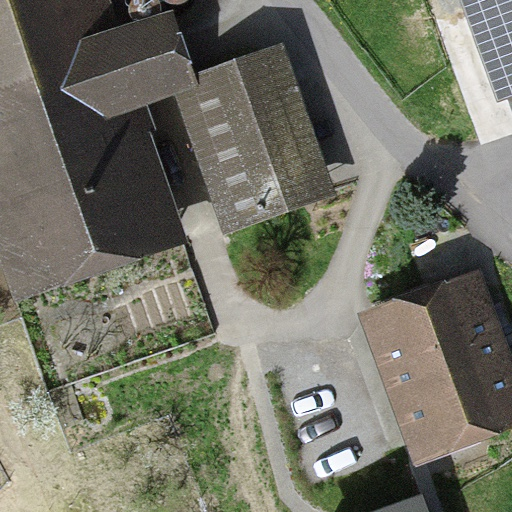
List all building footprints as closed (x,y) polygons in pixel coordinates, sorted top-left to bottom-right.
[(155,233),(74,0),(0,0),(0,254),(9,282),(155,233)] [(127,0),(128,0),(130,4),(134,7),(138,9),(143,9),(147,8),(151,5),(153,1),(153,0),(127,0)] [(511,0),(459,0),(493,88),(511,81),(511,0)] [(181,80),(228,227),(303,203),(256,56),(181,80)] [(469,295),(382,327),(424,441),(511,409),(469,295)] [(53,511),(65,506),(33,454),(0,473),(0,476),(21,511),(53,511)]
